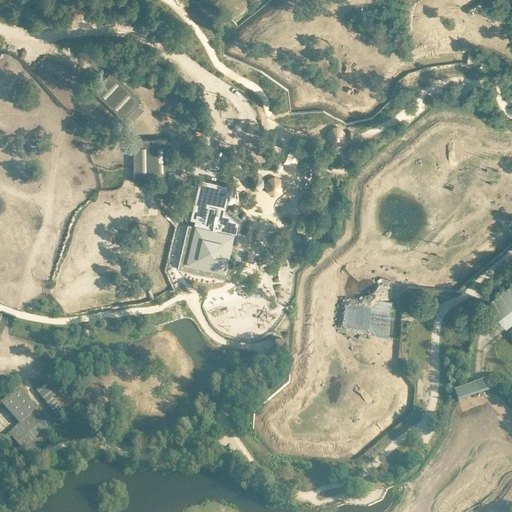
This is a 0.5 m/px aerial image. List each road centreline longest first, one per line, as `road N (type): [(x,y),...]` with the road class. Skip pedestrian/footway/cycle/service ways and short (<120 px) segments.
road 1 (track): [(46,201),(76,60),(120,70),(173,129)]
road 2 (track): [(0,187),(46,201),(0,364)]
road 3 (track): [(0,28),(33,38),(92,26),(137,31),(190,62)]
